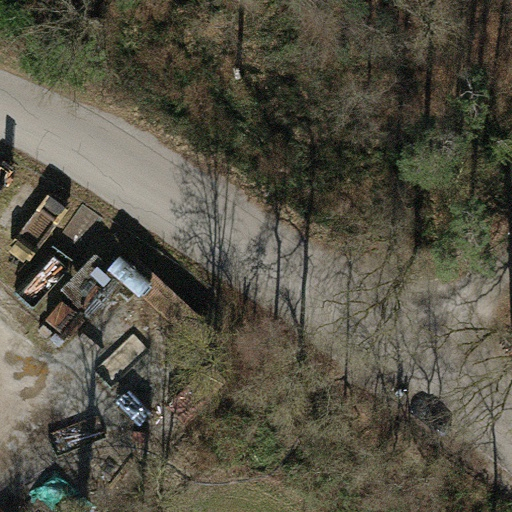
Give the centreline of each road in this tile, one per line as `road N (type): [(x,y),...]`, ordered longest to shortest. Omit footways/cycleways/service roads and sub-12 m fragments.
road 1 (unclassified): [(511,450),(158,186),(0,108)]
road 2 (track): [(416,376),(511,263)]
